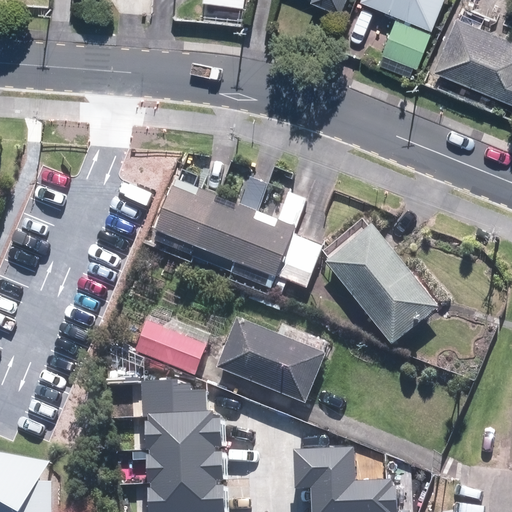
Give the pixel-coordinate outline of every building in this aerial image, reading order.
[(314,0),(313,3),(341,14),(347,0),(314,0)] [(442,0),(361,0),(361,1),(430,29),(442,0)] [(511,41),(457,18),(434,71),(511,104),(511,41)] [(430,34),(396,20),(383,54),(417,67),(430,34)] [(179,183),(154,242),(271,289),(276,277),(305,289),(322,247),(293,236),(307,203),(289,196),(277,223),(256,215),(267,188),(250,181),(239,208),(216,198),(227,172),(211,166),(200,192),(179,183)] [(373,228),(327,264),(392,347),(438,311),(373,228)] [(237,320),(217,369),(304,404),(324,355),(237,320)] [(147,324),(136,352),(194,375),(205,347),(147,324)] [(143,382),(145,417),(208,414),(206,390),(190,390),(190,384),(179,385),(178,380),(143,382)] [(145,417),(146,451),(222,447),(221,418),(212,418),(212,413),(208,414),(145,417)] [(359,444),(297,445),(298,482),(316,482),(316,511),(401,511),(401,475),(360,476),(359,444)] [(146,451),(148,484),(223,481),(222,447),(146,451)] [(53,511),(55,466),(0,455),(0,511),(53,511)] [(148,484),(148,511),(224,511),(223,481),(148,484)]
